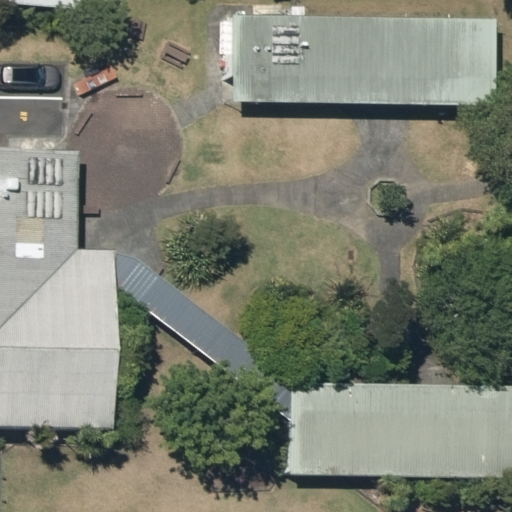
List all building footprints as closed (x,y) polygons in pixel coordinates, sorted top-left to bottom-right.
[(69,0),(0,0),(0,9),(68,14),(69,0)] [(212,21),(211,106),(475,110),(476,24),(212,21)] [(63,90),(1,88),(0,123),(0,130),(62,132),(63,90)] [(58,156),(0,155),(0,432),(91,432),(92,255),(58,255),(58,156)] [(511,390),(273,389),(273,481),(511,482),(511,390)]
